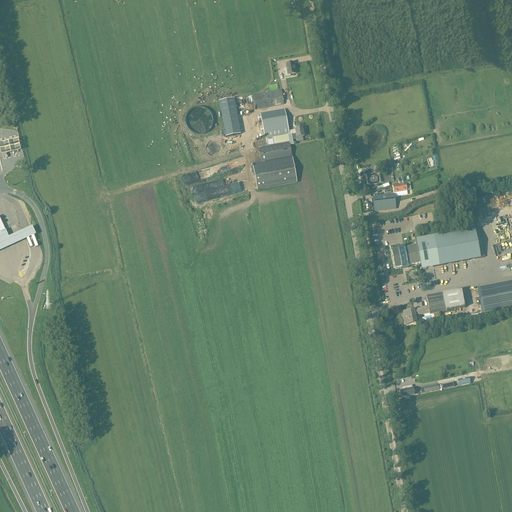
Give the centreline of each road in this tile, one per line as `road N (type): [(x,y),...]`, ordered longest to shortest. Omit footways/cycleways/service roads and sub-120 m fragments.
road 1 (unclassified): [(402,511),(310,0)]
road 2 (motorway): [(87,511),(35,380),(32,313)]
road 3 (motorway): [(73,511),(0,350)]
